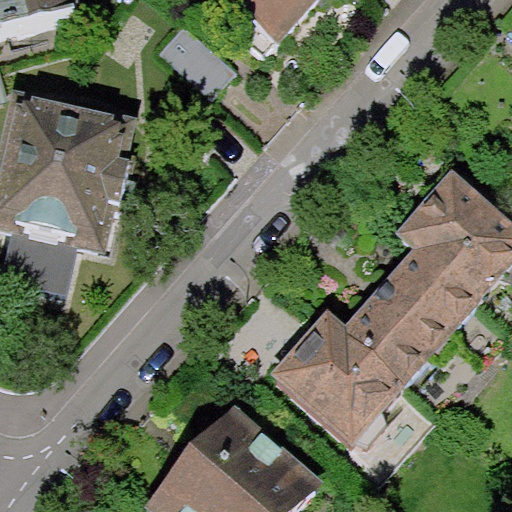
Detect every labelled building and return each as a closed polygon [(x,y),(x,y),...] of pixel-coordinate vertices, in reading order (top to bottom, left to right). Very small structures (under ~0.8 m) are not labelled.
[(0,0),(0,43),(74,23),(67,0),(0,0)] [(228,31),(263,62),(288,34),(318,0),(216,0),(238,19),(228,31)] [(161,57),(213,104),(220,95),(236,77),(184,31),(161,57)] [(0,304),(59,318),(75,250),(98,255),(107,216),(119,219),(121,210),(128,179),(116,177),(126,138),(20,113),(0,198),(0,232),(16,236),(0,302),(0,304)] [(511,241),(452,188),(445,196),(426,197),(428,216),(423,220),(403,244),(420,259),(478,310),(499,286),(511,290),(511,289),(511,241)] [(344,345),(401,396),(428,366),(438,367),(453,350),(451,341),(478,310),(420,259),(395,288),(384,292),(378,299),(372,306),(370,316),(344,345)] [(309,349),(301,358),(282,358),(284,378),(277,385),(352,452),(355,448),(366,453),(385,432),(380,420),(401,396),(344,345),(326,329),(309,349)] [(177,489),(156,511),(304,511),(315,500),(233,427),(203,460),(201,458),(183,463),(180,481),(182,483),(177,489)]
